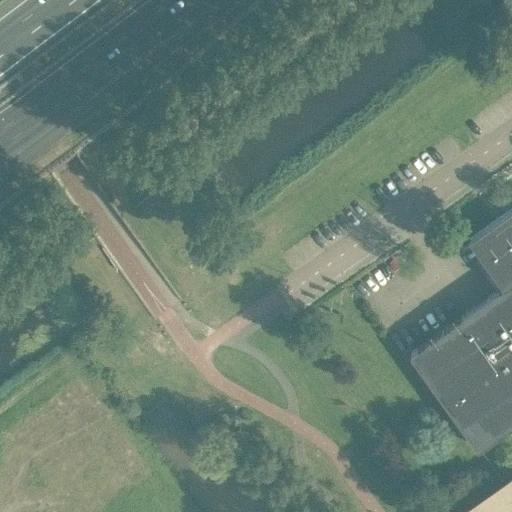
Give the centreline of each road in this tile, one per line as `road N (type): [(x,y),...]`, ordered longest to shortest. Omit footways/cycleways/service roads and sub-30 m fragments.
road 1 (unclassified): [(298,292),(511,136)]
road 2 (motorway): [(0,138),(186,0)]
